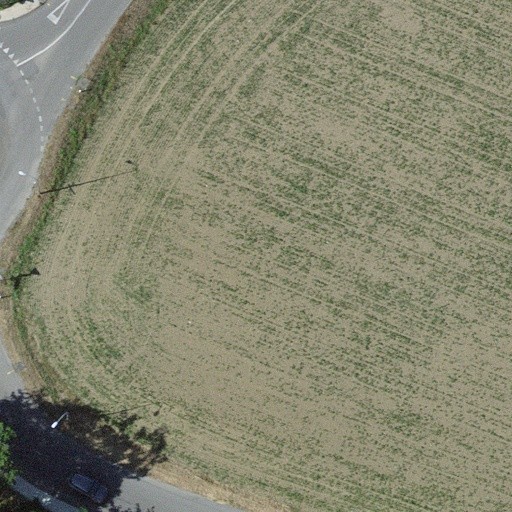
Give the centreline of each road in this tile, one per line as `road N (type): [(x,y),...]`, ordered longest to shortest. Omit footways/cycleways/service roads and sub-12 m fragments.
road 1 (tertiary): [(0,410),(52,463),(145,511)]
road 2 (secondary): [(91,0),(0,93)]
